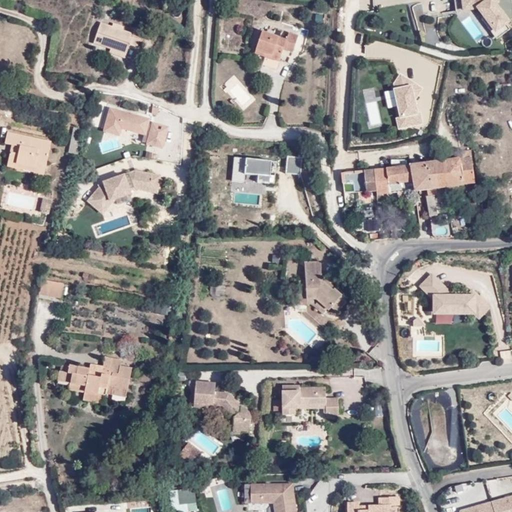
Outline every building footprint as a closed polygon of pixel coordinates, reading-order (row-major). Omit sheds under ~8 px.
[(482,19),(489,29),(492,27),(500,37),(510,29),(505,24),(511,18),(511,7),(511,0),(492,0),(493,1),(488,2),(486,0),(454,0),(456,11),(477,9),(478,8),(485,17),(482,19)] [(320,19),(311,19),(311,29),(320,29),(320,19)] [(112,27),(101,23),(94,44),(111,50),(110,53),(126,58),(130,45),(138,47),(143,31),(134,28),(133,33),(112,27)] [(489,29),(496,39),(500,37),(492,27),(489,29)] [(296,38),(285,34),(283,41),(262,34),(254,58),(275,66),(280,56),(289,58),(296,38)] [(394,90),(400,118),(401,118),(403,128),(422,124),(420,113),(417,114),(415,101),(418,94),(412,90),(410,81),(400,75),(394,84),(395,90),(394,90)] [(418,94),(422,88),(410,81),(412,90),(418,94)] [(121,128),(144,134),(142,142),(162,148),(168,128),(152,124),(151,125),(146,124),(147,119),(109,109),(103,131),(117,134),(119,127),(121,128)] [(69,154),(80,155),(82,129),(72,128),(69,154)] [(21,167),(48,173),(54,145),(8,135),(5,148),(10,149),(19,151),(17,160),(9,159),(6,172),(19,176),(21,167)] [(19,151),(10,149),(8,158),(9,159),(17,160),(19,151)] [(457,160),(443,160),(447,186),(463,184),(474,183),(471,158),(470,151),(456,153),(457,160)] [(301,158),(286,156),(285,174),(300,175),(301,158)] [(244,182),(245,174),(257,175),(257,182),(274,183),(275,161),(233,158),(231,181),(244,182)] [(428,162),(432,189),(447,186),(443,160),(428,162)] [(413,191),(417,191),(432,189),(428,162),(411,164),(413,191)] [(389,167),(392,193),(413,191),(411,164),(389,167)] [(46,183),(48,173),(21,167),(19,176),(46,183)] [(377,194),(378,194),(392,193),(389,167),(374,169),(377,190),(377,194)] [(357,181),(356,191),(377,190),(374,169),(343,172),(344,182),(357,181)] [(157,194),(160,177),(135,172),(103,182),(104,187),(99,188),(88,202),(102,214),(104,213),(111,206),(110,202),(132,195),(130,189),(157,194)] [(463,184),(447,186),(448,194),(464,191),(463,184)] [(372,192),(357,195),(360,205),(374,201),(372,192)] [(429,196),(431,216),(439,214),(436,195),(429,196)] [(54,201),(42,197),(38,213),(50,216),(54,201)] [(319,264),(304,263),(303,283),(296,283),(296,293),(293,293),(293,304),(314,304),(323,312),(329,306),(336,312),(347,299),(330,284),(327,287),(320,280),(319,264)] [(435,275),(433,276),(443,289),(445,288),(435,275)] [(433,276),(421,286),(433,301),(435,301),(436,314),(473,313),(484,313),(484,305),(480,302),(482,300),(478,296),(474,300),(474,297),(451,298),(451,294),(445,288),(443,289),(433,276)] [(63,287),(41,283),(39,298),(60,302),(63,287)] [(482,300),(480,302),(484,305),(484,313),(473,313),(479,319),(490,307),(472,290),(474,297),(474,300),(478,296),(482,300)] [(104,388),(120,391),(122,392),(127,369),(117,366),(119,359),(101,356),(100,364),(97,378),(82,376),(84,370),(64,367),(63,373),(53,370),(52,380),(67,382),(82,385),(81,392),(103,396),(104,388)] [(97,378),(100,364),(85,361),(84,370),(82,376),(97,378)] [(231,431),(238,432),(248,433),(249,414),(236,408),(224,392),(212,391),(212,382),(192,381),(191,402),(209,405),(217,406),(230,422),(231,431)] [(65,389),(81,392),(82,385),(67,382),(65,389)] [(119,400),(120,391),(104,388),(103,396),(119,400)] [(322,388),(297,388),(297,392),(278,391),(278,412),(296,412),(296,406),(321,406),(321,400),(322,388)] [(101,404),(103,396),(81,392),(79,401),(101,404)] [(335,400),(321,400),(321,406),(321,412),(321,420),(335,421),(335,400)] [(209,405),(191,402),(190,411),(210,412),(209,405)] [(239,439),(238,432),(231,431),(230,422),(225,422),(224,438),(239,439)] [(180,455),(193,465),(202,454),(189,444),(180,455)] [(292,511),(288,485),(246,485),(246,506),(269,506),(269,511),(292,511)] [(194,490),(171,491),(171,511),(194,511),(195,511),(194,490)] [(511,511),(511,496),(491,502),(493,511),(511,511)] [(392,497),(381,498),(380,503),(371,503),(371,511),(351,511),(352,511),(346,511),(386,511),(387,511),(393,510),(392,497)] [(460,511),(493,511),(491,502),(460,511)]
